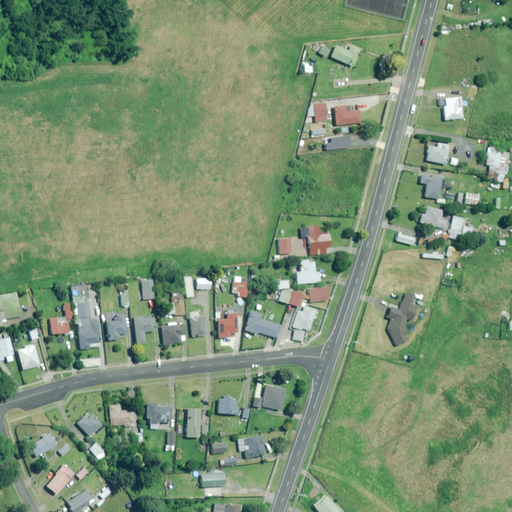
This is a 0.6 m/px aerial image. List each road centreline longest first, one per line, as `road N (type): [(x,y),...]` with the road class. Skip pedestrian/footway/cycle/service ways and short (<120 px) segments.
road 1 (tertiary): [(432,0),(329,360)]
road 2 (residential): [(0,404),(94,378),(284,356),(329,360)]
road 3 (tertiary): [(329,360),(278,511)]
